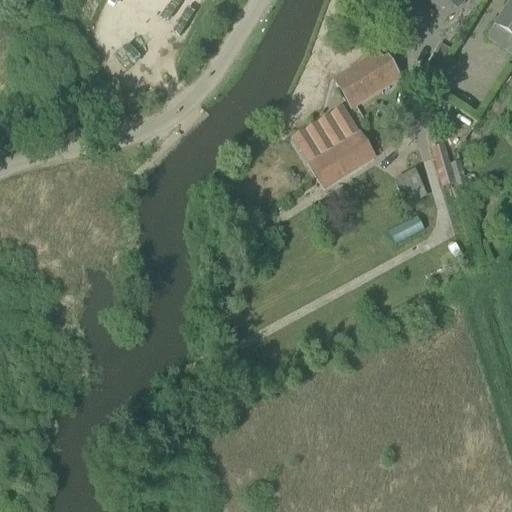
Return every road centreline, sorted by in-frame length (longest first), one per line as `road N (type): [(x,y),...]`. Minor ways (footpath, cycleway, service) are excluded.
road 1 (unclassified): [(0,169),(132,136),(180,109),(218,71),(263,0)]
road 2 (track): [(511,268),(479,293),(472,311),(511,442)]
